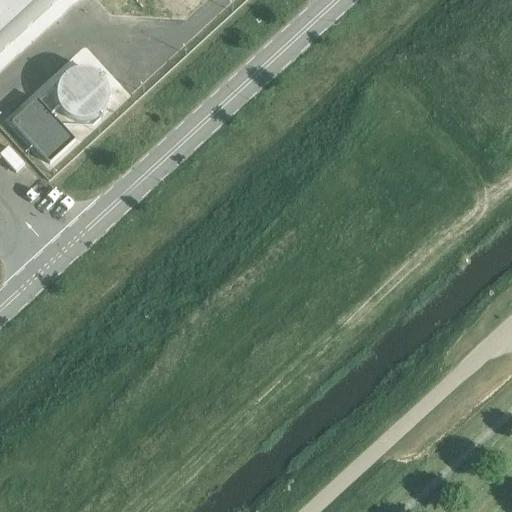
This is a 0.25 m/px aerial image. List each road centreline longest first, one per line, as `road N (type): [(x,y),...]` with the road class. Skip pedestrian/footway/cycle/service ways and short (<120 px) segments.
road 1 (tertiary): [(332,0),(0,305)]
road 2 (unclassified): [(306,511),(511,324)]
